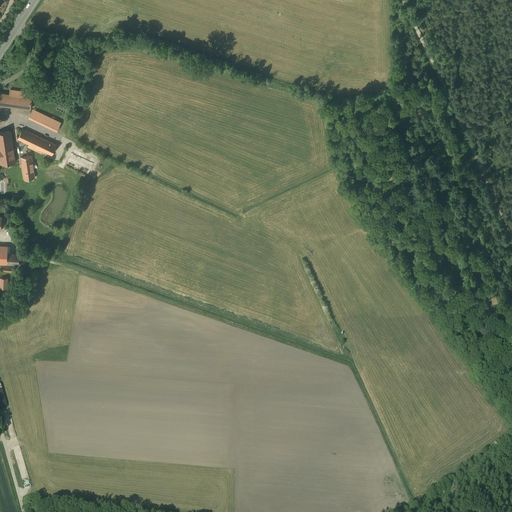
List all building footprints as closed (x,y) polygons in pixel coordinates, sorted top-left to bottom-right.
[(24,65),(14,63),(10,75),(20,78),(24,65)] [(15,94),(5,93),(4,107),(35,110),(37,92),(15,90),(15,94)] [(52,119),(34,112),(31,120),(49,126),(52,119)] [(60,147),(26,131),(21,141),(32,146),(31,149),(55,159),(60,147)] [(11,133),(0,134),(0,166),(16,163),(11,133)] [(34,158),(23,159),(26,183),(38,181),(34,158)] [(11,246),(0,245),(0,261),(23,263),(23,254),(11,254),(11,246)] [(10,279),(1,278),(1,289),(9,290),(10,279)]
